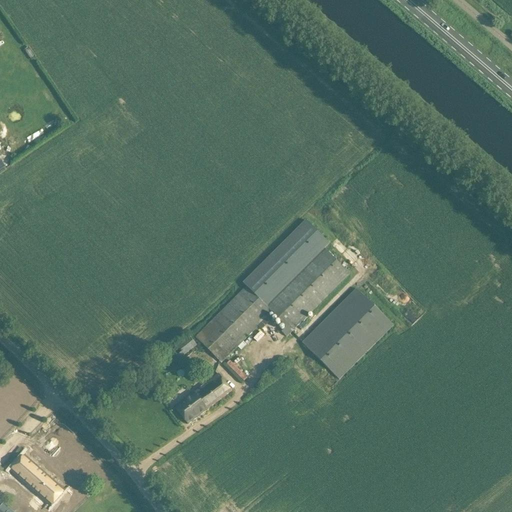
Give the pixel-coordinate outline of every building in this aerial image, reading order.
[(272,313),(292,332),(349,274),(324,249),(329,244),(306,221),(244,284),(247,287),(196,338),(222,363),(272,313)] [(357,289),(302,342),(339,379),(393,326),(357,289)] [(191,350),(197,346),(190,337),(173,350),(183,362),(194,353),(191,350)] [(245,381),(248,377),(231,360),(227,364),(245,381)] [(183,401),(175,407),(188,424),(196,418),(226,396),(232,391),(219,374),(183,401)] [(65,491),(25,455),(11,471),(51,506),(65,491)]
